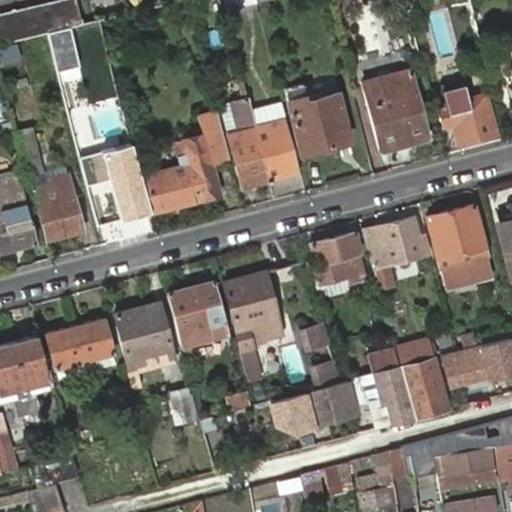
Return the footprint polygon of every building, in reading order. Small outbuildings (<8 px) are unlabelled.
[(73,0),(59,0),(0,13),(0,44),(46,34),(69,28),(79,26),(73,0)] [(69,28),(46,34),(55,70),(78,64),(69,28)] [(20,44),(0,48),(0,67),(24,61),(20,44)] [(372,68),(375,77),(393,73),(390,63),(372,68)] [(380,150),(427,138),(408,68),(393,73),(375,77),(361,81),(371,119),(380,150)] [(484,92),(438,105),(444,125),(454,123),(459,142),(495,133),(484,92)] [(286,100),(302,159),(332,151),(330,144),(347,140),(334,93),(305,100),(303,95),(286,100)] [(247,97),(227,102),(236,132),(226,134),(240,186),(269,179),(255,126),(251,112),(247,97)] [(236,132),(227,102),(218,104),(226,134),(236,132)] [(255,126),(281,119),(277,105),(251,112),(255,126)] [(225,148),(215,111),(194,117),(198,134),(181,138),(185,153),(176,155),(179,165),(143,175),(152,211),(218,194),(207,153),(225,148)] [(255,126),(269,179),(295,173),(281,119),(255,126)] [(15,131),(34,204),(36,203),(46,239),(82,229),(69,174),(46,179),(32,126),(15,131)] [(117,217),(148,210),(139,176),(136,165),(130,141),(99,149),(117,217)] [(176,155),(136,165),(139,176),(143,175),(179,165),(176,155)] [(15,172),(0,175),(0,249),(34,241),(15,172)] [(458,253),(461,264),(487,258),(473,206),(426,218),(440,269),(450,267),(447,256),(458,253)] [(411,216),(361,229),(371,267),(427,252),(422,233),(417,235),(411,216)] [(511,222),(499,226),(511,271),(511,222)] [(363,277),(356,254),(359,252),(354,231),(309,244),(321,288),(325,287),(323,281),(345,276),(347,282),(363,277)] [(450,267),(461,264),(458,253),(447,256),(450,267)] [(239,354),(249,389),(262,386),(257,365),(253,351),(265,348),(268,362),(286,358),(263,277),(225,287),(242,353),(239,354)] [(213,280),(165,291),(180,347),(191,344),(228,334),(213,280)] [(128,359),(135,357),(132,348),(160,341),(163,350),(170,348),(158,304),(115,315),(128,359)] [(321,318),(293,326),(299,350),(327,342),(321,318)] [(73,326),(82,363),(111,356),(102,319),(73,326)] [(54,370),(82,363),(73,326),(46,333),(54,370)] [(463,336),(465,347),(478,344),(475,333),(463,336)] [(36,336),(11,343),(30,416),(40,414),(36,397),(34,398),(31,386),(48,382),(36,336)] [(400,364),(432,356),(427,338),(396,346),(400,364)] [(132,348),(135,357),(163,350),(160,341),(132,348)] [(30,416),(11,343),(0,345),(0,394),(15,390),(19,403),(17,403),(22,418),(30,416)] [(191,344),(180,347),(185,366),(196,363),(191,344)] [(451,388),(488,378),(480,347),(442,358),(451,388)] [(265,348),(253,351),(257,365),(268,362),(265,348)] [(371,372),(396,365),(392,348),(367,354),(371,372)] [(304,361),(309,381),(336,375),(331,355),(304,361)] [(387,424),(449,408),(434,355),(432,356),(400,364),(396,365),(371,372),(358,375),(365,399),(379,395),(387,424)] [(354,413),(345,379),(264,400),(273,434),(354,413)] [(165,385),(173,415),(190,411),(183,381),(165,385)] [(227,406),(247,401),(244,388),(224,393),(227,406)] [(0,394),(0,398),(2,407),(17,403),(19,403),(15,390),(0,394)] [(379,395),(365,399),(373,428),(387,424),(379,395)] [(391,474),(427,468),(434,451),(490,446),(511,443),(511,415),(387,449),(391,474)] [(0,433),(0,454),(6,469),(31,463),(25,443),(15,446),(14,446),(11,432),(11,431),(3,433),(0,433)] [(42,460),(71,452),(70,445),(40,452),(42,460)] [(444,473),(494,465),(490,446),(441,454),(444,473)] [(391,474),(387,449),(349,459),(352,474),(376,468),(377,473),(358,477),(364,507),(396,502),(391,474)] [(42,460),(52,482),(78,475),(71,452),(42,460)] [(352,474),(349,459),(340,462),(343,479),(352,478),(352,474)] [(316,468),(317,478),(324,477),(328,495),(346,490),(343,479),(340,462),(316,468)] [(494,465),(444,473),(446,489),(496,480),(494,465)] [(317,478),(316,468),(300,473),(304,497),(320,494),(317,478)] [(33,511),(50,511),(61,509),(52,482),(26,489),(33,511)] [(490,511),(497,511),(495,496),(444,507),(444,511),(490,511)] [(203,511),(202,499),(187,503),(188,511),(203,511)]
